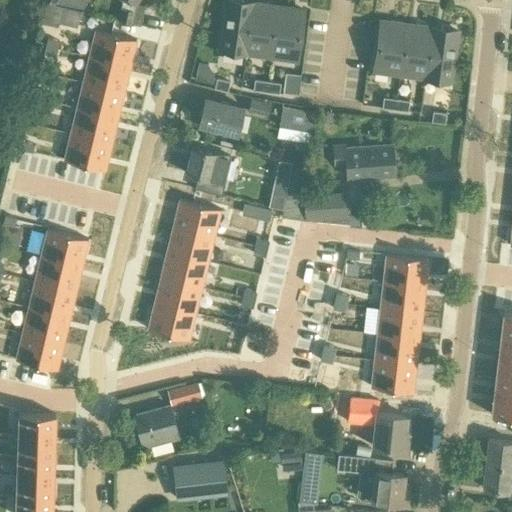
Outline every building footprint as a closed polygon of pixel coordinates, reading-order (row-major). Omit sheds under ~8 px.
[(57,0),(55,3),(82,8),(86,0),(57,0)] [(135,4),(137,0),(122,0),(120,10),(118,19),(139,25),(144,6),(135,4)] [(244,53),(251,3),(246,2),(246,3),(242,3),(242,1),(232,0),(225,0),(219,49),(244,53)] [(270,56),(277,6),(271,5),(271,7),(267,6),(267,5),(266,5),(251,3),(244,53),(270,56)] [(296,60),(303,10),(296,9),(296,10),(292,10),(292,8),(277,6),(270,56),(296,60)] [(49,13),(48,20),(74,25),(75,17),(49,13)] [(386,21),(380,20),(373,70),(399,74),(406,24),(391,22),(390,23),(386,23),(386,21)] [(407,24),(406,24),(399,74),(424,77),(431,27),(415,25),(415,27),(411,26),(411,25),(407,24)] [(432,27),(431,27),(424,77),(450,81),(457,31),(441,29),(440,30),(436,30),(436,28),(432,27)] [(93,28),(87,54),(130,65),(136,39),(93,28)] [(44,36),(43,44),(55,46),(57,38),(44,36)] [(43,44),(41,52),(53,54),(55,46),(43,44)] [(87,54),(80,80),(123,90),(130,65),(87,54)] [(195,78),(209,80),(211,62),(197,60),(195,78)] [(282,72),(282,92),(298,92),(298,72),(282,72)] [(229,81),(216,78),(214,88),(227,91),(229,81)] [(265,91),(267,81),(254,79),(252,90),(263,91),(265,91)] [(80,80),(74,106),(117,116),(123,90),(80,80)] [(268,81),(267,81),(265,91),(278,93),(280,83),(268,81)] [(32,88),(30,95),(42,98),(44,90),(32,88)] [(30,95),(29,103),(40,106),(42,98),(30,95)] [(237,134),(240,120),(243,108),(230,105),(231,103),(204,97),(197,124),(224,130),(237,134)] [(266,115),(269,101),(251,97),(248,111),(266,115)] [(394,109),(395,99),(382,97),(381,107),(393,109),(394,109)] [(407,111),(409,100),(395,99),(394,109),(407,111)] [(74,106),(68,132),(111,142),(117,116),(74,106)] [(310,131),(313,111),(282,106),(279,126),(310,131)] [(446,113),(432,111),(431,121),(444,123),(446,113)] [(68,132),(62,158),(105,168),(111,142),(68,132)] [(19,140),(18,148),(29,150),(31,142),(19,140)] [(345,147),(345,144),(332,145),(333,164),(345,163),(346,177),(394,173),(392,144),(345,147)] [(222,168),(226,155),(192,146),(185,173),(208,179),(211,166),(222,168)] [(173,151),(173,168),(182,169),(183,152),(173,151)] [(49,158),(19,155),(17,182),(47,184),(49,158)] [(305,187),(308,170),(304,169),(293,167),(289,183),(305,187)] [(285,193),(271,190),(268,206),(281,209),(285,193)] [(305,221),(351,217),(349,191),(303,195),(305,221)] [(178,198),(172,224),(213,234),(219,208),(178,198)] [(0,214),(0,215),(0,221),(11,225),(13,217),(0,214)] [(172,224),(166,250),(207,260),(213,234),(172,224)] [(45,227),(38,253),(81,264),(88,238),(45,227)] [(17,248),(20,236),(3,232),(0,244),(17,248)] [(256,238),(254,246),(266,248),(268,240),(256,238)] [(254,246),(252,254),(264,256),(266,248),(254,246)] [(166,250),(159,276),(200,286),(207,260),(166,250)] [(347,250),(345,257),(357,261),(359,254),(347,250)] [(38,253),(32,279),(75,290),(81,264),(38,253)] [(386,254),(383,281),(426,286),(428,259),(386,254)] [(159,276),(153,302),(194,312),(200,286),(159,276)] [(32,279),(26,305),(69,316),(75,290),(32,279)] [(383,281),(380,308),(423,312),(426,286),(383,281)] [(244,289),(242,297),(253,300),(255,292),(244,289)] [(337,293),(335,301),(347,304),(349,296),(337,293)] [(242,297),(240,305),(251,308),(253,300),(242,297)] [(335,301),(333,309),(345,312),(347,304),(335,301)] [(153,302),(146,328),(187,338),(194,312),(153,302)] [(26,305),(19,332),(62,342),(69,316),(26,305)] [(380,308),(377,334),(420,339),(423,312),(380,308)] [(511,312),(502,311),(500,332),(511,333),(511,312)] [(235,323),(233,331),(245,334),(247,326),(235,323)] [(19,332),(13,357),(56,368),(62,342),(19,332)] [(511,333),(500,332),(497,353),(511,354),(511,333)] [(377,334),(374,361),(417,366),(420,339),(377,334)] [(325,345),(323,353),(334,356),(336,348),(325,345)] [(323,353),(321,361),(332,364),(334,356),(323,353)] [(511,354),(497,353),(495,373),(511,374),(511,354)] [(374,361),(371,388),(414,392),(417,366),(374,361)] [(511,374),(495,373),(493,394),(511,395),(511,374)] [(173,404),(203,396),(198,381),(169,389),(173,404)] [(511,395),(493,394),(491,414),(511,416),(511,395)] [(406,450),(408,430),(404,430),(406,415),(377,412),(378,402),(355,399),(353,422),(374,424),(371,446),(406,450)] [(141,440),(176,431),(169,405),(134,415),(141,440)] [(18,413),(18,434),(53,434),(54,414),(50,414),(18,413)] [(18,434),(17,454),(53,455),(53,434),(18,434)] [(511,441),(487,438),(484,463),(511,466),(511,464),(511,441)] [(304,451),(302,464),(320,466),(322,454),(304,451)] [(283,452),(270,452),(270,465),(281,465),(280,454),(283,454),(283,452)] [(17,454),(17,475),(52,476),(53,455),(17,454)] [(400,503),(404,474),(374,470),(363,457),(338,454),(336,468),(358,471),(356,495),(360,499),(370,500),(400,503)] [(223,459),(171,464),(175,500),(227,494),(223,459)] [(508,491),(510,475),(511,475),(511,464),(511,466),(484,463),(482,488),(508,491)] [(17,475),(16,496),(52,497),(52,476),(17,475)] [(299,488),(298,501),(315,503),(317,490),(299,488)] [(16,496),(15,511),(51,511),(52,497),(16,496)] [(313,511),(313,504),(297,501),(298,511),(313,511)]
